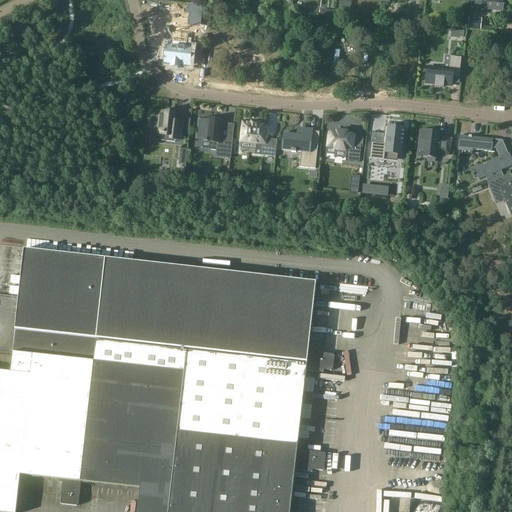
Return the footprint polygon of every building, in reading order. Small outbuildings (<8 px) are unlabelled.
[(472,0),(471,9),(486,10),(487,2),(495,3),(495,1),(504,2),(504,0),(472,0)] [(339,1),(338,11),(346,12),(350,12),(350,7),(347,7),(347,2),(339,1)] [(186,14),(201,15),(202,6),(187,5),(186,14)] [(469,17),(467,29),(481,30),(482,19),(469,17)] [(186,44),(172,42),(172,47),(166,46),(166,49),(163,48),(162,59),(165,59),(164,64),(171,65),(170,67),(180,68),(180,66),(189,67),(191,49),(186,48),(186,44)] [(427,68),(426,84),(435,84),(435,87),(437,87),(437,86),(441,87),(441,88),(443,88),(443,85),(451,86),(451,83),(452,77),(459,78),(461,58),(450,57),(449,70),(444,69),(427,68)] [(247,80),(246,84),(257,85),(257,86),(264,87),(264,86),(275,87),(276,74),(285,75),(286,59),(277,58),(276,70),(248,66),(248,70),(245,70),(244,79),(247,80)] [(174,125),(174,118),(174,116),(161,115),(159,130),(154,130),(153,141),(163,142),(164,135),(172,135),(172,139),(175,139),(182,140),(183,130),(183,126),(174,125)] [(199,120),(197,136),(197,140),(205,141),(204,142),(212,143),(211,150),(217,151),(216,157),(230,159),(232,139),(222,137),(224,121),(205,119),(205,121),(199,120)] [(243,123),(241,142),(256,144),(256,150),(262,151),(261,155),(275,157),(277,141),(266,140),(268,126),(259,125),(260,124),(257,123),(254,123),(251,123),(251,124),(243,123)] [(383,144),(371,143),(369,159),(370,159),(370,157),(395,160),(396,154),(402,154),(405,130),(385,127),(384,132),(383,144)] [(297,135),(284,134),(282,151),(291,152),(291,153),(296,153),(296,152),(301,153),(299,168),(315,170),(317,151),(316,151),(315,151),(316,145),(317,145),(317,146),(318,146),(319,133),(312,132),(312,131),(298,129),(297,135)] [(361,146),(354,145),(355,136),(346,135),(346,133),(337,132),(337,134),(329,133),(327,147),(336,148),(336,150),(347,151),(346,161),(359,162),(361,146)] [(420,139),(418,154),(427,155),(427,157),(437,159),(437,154),(450,156),(452,140),(439,138),(440,133),(423,132),(422,140),(420,139)] [(460,136),(459,149),(472,150),(491,152),(491,149),(496,150),(502,141),(485,139),(485,140),(480,140),(480,138),(472,137),(469,137),(460,136)] [(496,150),(499,158),(474,168),(474,169),(480,167),(484,178),(479,180),(479,181),(485,178),(488,184),(503,177),(501,171),(511,166),(511,163),(508,154),(502,141),(496,150)] [(503,177),(488,184),(495,202),(505,198),(506,201),(511,216),(511,215),(511,185),(507,187),(503,177)] [(359,185),(350,185),(349,193),(358,194),(359,185)] [(364,187),(363,194),(376,196),(377,189),(364,187)] [(0,511),(15,511),(19,475),(140,489),(137,511),(290,511),(295,471),(312,473),(312,471),(322,472),(324,471),(325,456),(324,454),(297,451),(306,372),(323,374),(323,371),(331,372),(333,370),(334,357),(333,355),(308,352),(316,283),(24,250),(12,353),(13,353),(10,373),(0,371),(0,511)] [(347,353),(348,348),(319,344),(318,349),(347,353)] [(334,422),(335,417),(305,413),(303,426),(308,427),(309,418),(334,422)]
